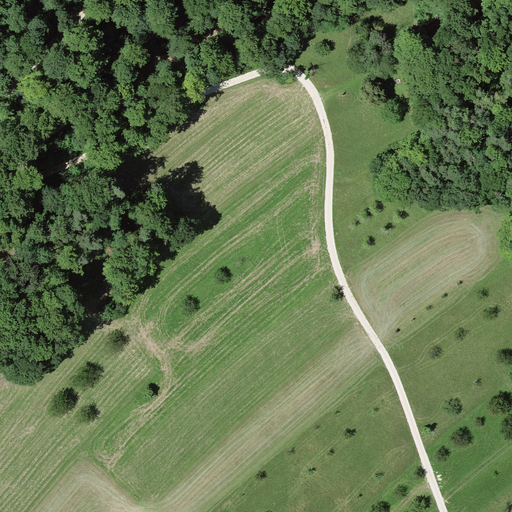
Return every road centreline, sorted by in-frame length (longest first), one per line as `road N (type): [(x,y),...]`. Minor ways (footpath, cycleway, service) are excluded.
road 1 (track): [(0,188),(263,70),(298,73),(329,141),(338,270),(391,367),(443,511)]
road 2 (track): [(254,0),(0,164)]
road 3 (track): [(98,0),(0,103)]
